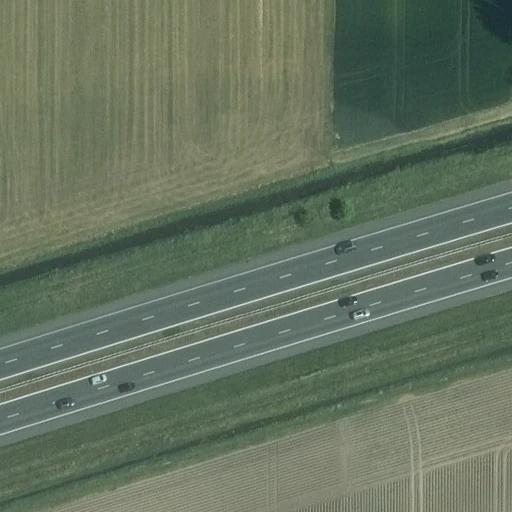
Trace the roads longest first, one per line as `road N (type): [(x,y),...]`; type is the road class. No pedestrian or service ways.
road 1 (motorway): [(511,209),(0,365)]
road 2 (motorway): [(0,420),(511,264)]
